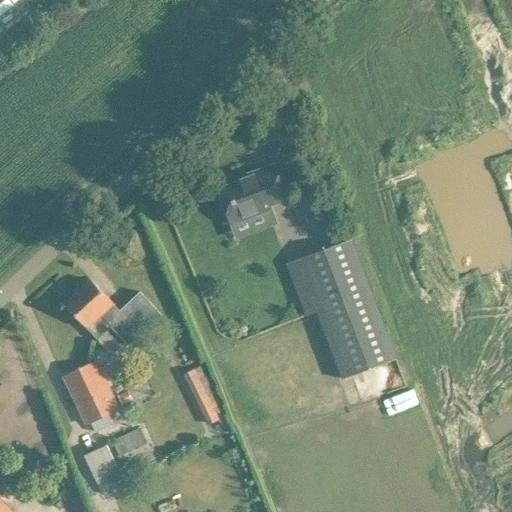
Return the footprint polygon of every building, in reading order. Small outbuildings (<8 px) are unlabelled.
[(219,190),(226,208),(232,225),(273,210),(272,206),(287,200),(274,165),(244,176),(245,180),(219,190)] [(298,259),(344,379),(396,359),(351,239),(298,259)] [(91,280),(65,304),(79,319),(87,328),(88,328),(98,339),(111,327),(129,346),(162,315),(140,292),(120,310),(119,309),(114,304),(105,294),(91,280)] [(64,377),(73,395),(86,425),(90,423),(94,430),(121,417),(96,363),(64,377)] [(183,375),(208,425),(219,420),(225,417),(201,366),(183,375)] [(225,417),(219,420),(226,434),(232,431),(225,417)] [(141,429),(113,442),(127,471),(146,462),(155,458),(141,429)] [(107,444),(84,455),(102,494),(125,483),(107,444)] [(10,511),(0,501),(0,511),(10,511)]
